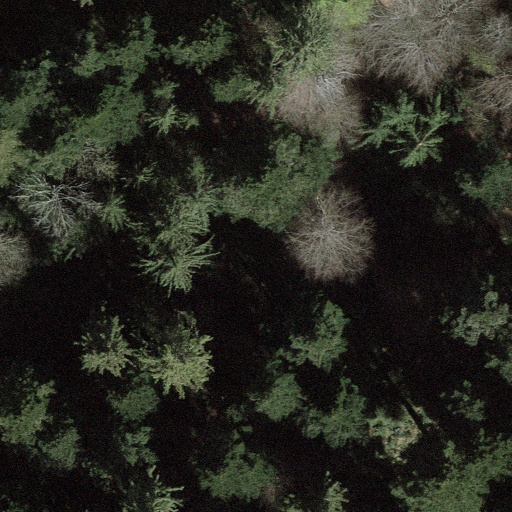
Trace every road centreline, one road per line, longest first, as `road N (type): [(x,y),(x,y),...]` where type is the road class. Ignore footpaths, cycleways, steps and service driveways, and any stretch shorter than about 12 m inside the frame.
road 1 (track): [(336,74),(336,164),(424,368),(473,511)]
road 2 (track): [(0,137),(336,74),(368,0)]
